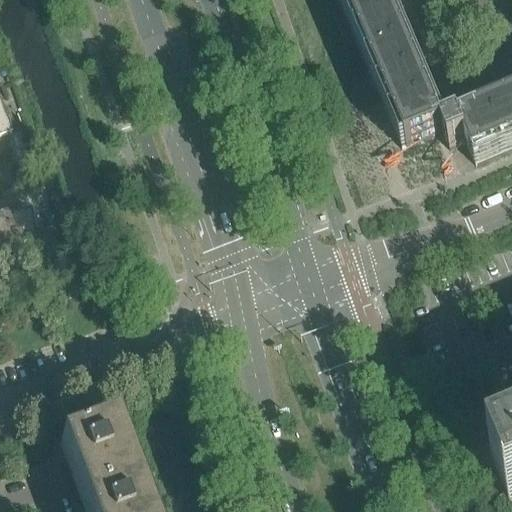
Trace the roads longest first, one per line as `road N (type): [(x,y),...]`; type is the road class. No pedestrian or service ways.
road 1 (tertiary): [(140,0),(224,246),(239,323)]
road 2 (tertiary): [(314,289),(213,0)]
road 3 (residential): [(0,408),(239,323)]
road 4 (tertiary): [(400,511),(314,289)]
road 5 (residential): [(314,289),(511,211)]
road 6 (tertiary): [(239,323),(293,511)]
road 7 (residential): [(511,71),(474,89),(451,80),(419,0)]
